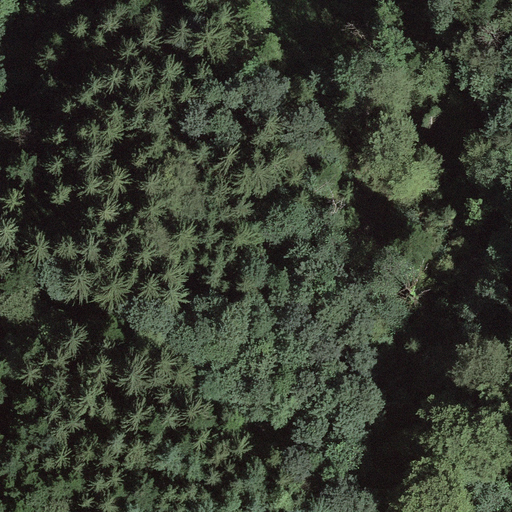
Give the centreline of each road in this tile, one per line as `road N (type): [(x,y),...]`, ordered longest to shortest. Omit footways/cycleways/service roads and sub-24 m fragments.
road 1 (track): [(0,355),(71,325),(106,321),(143,333),(375,511)]
road 2 (track): [(0,134),(69,132),(164,154)]
